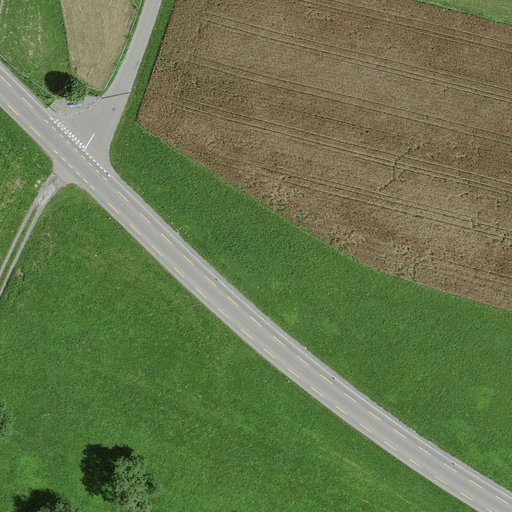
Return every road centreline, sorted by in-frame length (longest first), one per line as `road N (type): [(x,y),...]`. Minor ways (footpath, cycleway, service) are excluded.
road 1 (tertiary): [(0,88),(181,272),(371,428),(505,511)]
road 2 (track): [(75,161),(0,304)]
